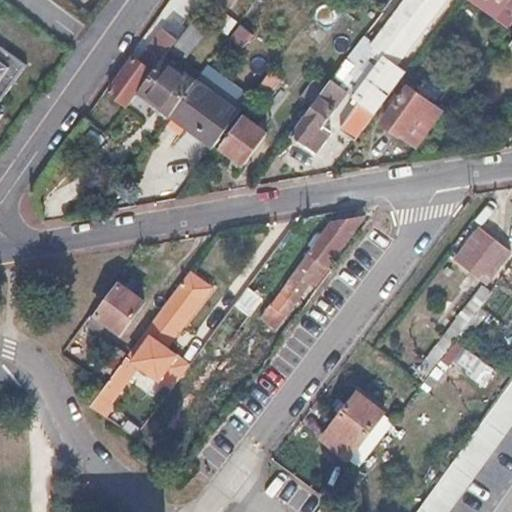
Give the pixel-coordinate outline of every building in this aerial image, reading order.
[(404,0),(370,45),(363,39),(326,88),(319,98),(321,100),(293,137),(305,146),(316,153),(331,134),(323,128),(349,93),(345,90),(357,75),(351,71),(357,64),(367,71),(373,63),(378,66),(354,97),(351,106),(355,109),(338,131),(354,142),(405,73),(396,66),(445,0),(404,0)] [(464,0),(504,30),(511,19),(511,0),(464,0)] [(141,65),(135,60),(109,94),(122,103),(148,70),(152,73),(162,59),(177,39),(166,32),(154,48),(141,65)] [(0,101),(28,64),(0,43),(0,101)] [(162,59),(152,73),(136,94),(153,106),(169,118),(195,83),(162,59)] [(277,77),(269,71),(254,92),(262,97),(277,77)] [(326,88),(314,79),(299,98),(312,107),(319,98),(326,88)] [(237,114),(195,83),(169,118),(190,134),(211,150),(237,114)] [(437,114),(406,91),(382,123),(397,135),(412,146),(437,114)] [(269,132),(243,114),(219,146),(232,155),(245,164),(269,132)] [(348,220),(330,223),(295,270),(297,272),(268,311),(281,321),(310,282),(318,288),(333,267),(331,266),(367,217),(348,220)] [(493,242),(478,230),(456,259),(487,282),(509,254),(493,242)] [(135,368),(157,384),(169,393),(191,364),(169,348),(195,313),(214,286),(192,270),(97,398),(107,406),(135,368)] [(129,291),(115,281),(84,324),(97,333),(104,323),(119,334),(144,301),(129,291)] [(493,294),(476,281),(449,316),(466,329),(493,294)] [(252,294),(246,290),(209,339),(223,349),(258,303),(256,302),(258,299),(252,294)] [(125,356),(112,346),(96,367),(109,377),(125,356)] [(511,383),(419,511),(453,511),(511,430),(511,383)] [(370,405),(356,394),(320,440),(348,461),(352,456),(362,464),(392,426),(381,418),(383,415),(370,405)] [(335,500),(327,494),(322,500),(330,506),(335,500)]
